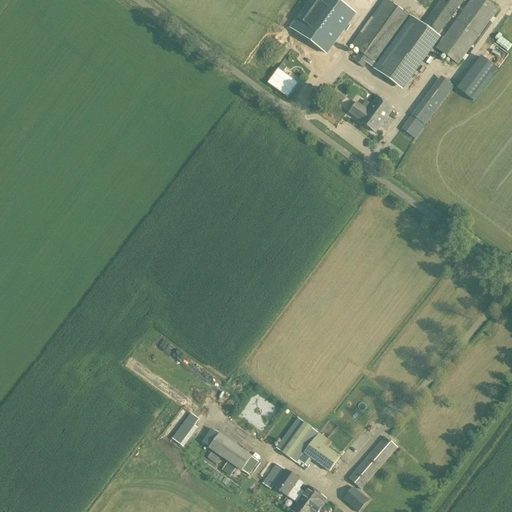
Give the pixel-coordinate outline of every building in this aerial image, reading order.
[(354,16),(332,0),(312,0),(292,28),(326,54),(354,16)] [(376,66),(410,19),(384,0),(350,47),(359,53),(353,61),(363,68),(366,63),(369,60),(376,66)] [(464,0),(442,0),(423,27),(411,18),(410,19),(376,66),(369,60),(366,63),(374,69),(396,86),(434,34),(438,37),(464,0)] [(459,65),(498,10),(484,0),(470,0),(436,49),(459,65)] [(286,97),(300,78),(280,63),(266,82),(286,97)] [(415,140),(454,90),(442,80),(403,131),(415,140)] [(337,92),(333,89),(326,98),(330,101),(337,92)] [(393,111),(377,99),(371,106),(367,103),(363,107),(357,103),(349,113),(360,121),(375,133),(378,128),(379,129),(393,111)] [(329,472),(340,457),(327,448),(331,443),(298,419),(276,449),(305,470),(312,460),(329,472)] [(183,447),(196,429),(194,427),(195,426),(187,420),(172,439),(180,446),(181,445),(183,447)] [(242,471),(251,458),(219,435),(209,448),(242,471)] [(360,490),(397,448),(385,437),(348,479),(360,490)] [(227,463),(222,471),(231,477),(236,470),(227,463)] [(292,500),(298,492),(303,484),(298,481),(298,480),(276,464),(262,484),(271,490),(273,487),(287,497),(287,496),(292,500)] [(325,499),(307,486),(301,495),(298,492),(292,500),(297,504),(291,511),(318,511),(324,505),(322,504),(325,499)] [(356,511),(358,511),(364,505),(349,492),(343,500),(356,511)]
